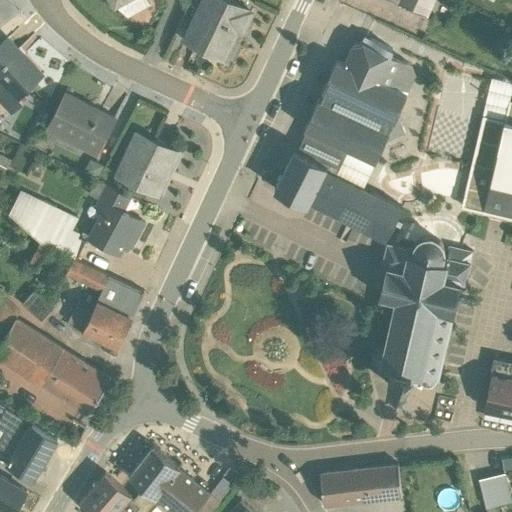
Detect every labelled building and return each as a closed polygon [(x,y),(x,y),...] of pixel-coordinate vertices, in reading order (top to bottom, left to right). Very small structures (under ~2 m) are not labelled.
[(109,0),(113,6),(127,17),(149,5),(146,0),(109,0)] [(202,0),(183,40),(223,59),(239,26),(243,27),(250,12),(224,0),(202,0)] [(389,0),(426,16),(433,0),(389,0)] [(347,150),(375,162),(384,142),(404,134),(397,114),(399,110),(402,112),(409,99),(405,97),(415,77),(411,65),(390,55),(393,50),(364,36),(362,41),(352,44),(342,64),(335,60),(321,90),(324,91),(320,99),(318,98),(303,128),(305,128),(294,150),(327,166),(337,171),(347,150)] [(42,75),(6,38),(0,43),(0,103),(9,114),(12,114),(22,104),(17,99),(42,75)] [(65,94),(46,130),(95,155),(114,119),(65,94)] [(511,101),(508,100),(503,121),(482,116),(461,206),(511,218),(511,101)] [(178,152),(135,132),(115,175),(158,195),(178,152)] [(384,239),(400,207),(326,169),(327,166),(294,150),(294,149),(274,188),(307,205),(310,201),(384,239)] [(0,155),(0,174),(2,176),(10,161),(0,155)] [(131,197),(96,179),(88,194),(97,200),(93,207),(100,211),(86,236),(119,254),(129,235),(135,238),(144,222),(124,211),(131,197)] [(78,218),(20,189),(8,213),(39,242),(75,259),(84,241),(78,238),(81,233),(73,229),(78,218)] [(278,196),(268,216),(292,229),(302,209),(278,196)] [(197,258),(212,266),(224,240),(209,233),(197,258)] [(372,349),(371,355),(372,357),(373,360),(374,362),(376,363),(380,365),(380,366),(390,368),(387,384),(406,389),(409,379),(410,380),(412,381),(413,381),(415,380),(416,379),(417,378),(417,376),(417,374),(419,375),(419,378),(419,380),(421,383),(423,385),(426,386),(429,386),(432,385),(434,383),(435,381),(436,379),(438,379),(460,284),(465,285),(472,251),(448,246),(446,257),(445,257),(445,253),(444,249),(443,245),(441,242),(439,240),(436,238),(433,237),(429,236),(426,236),(424,237),(421,238),(419,239),(416,241),(415,243),(413,245),(412,249),(386,243),(381,265),(385,266),(378,297),(394,301),(384,346),(381,345),(379,345),(375,347),(372,349)] [(28,263),(37,268),(47,246),(39,242),(28,263)] [(98,345),(101,340),(117,346),(123,333),(125,333),(131,321),(129,320),(143,291),(67,256),(63,255),(55,268),(65,273),(64,274),(100,292),(90,312),(75,305),(68,321),(81,329),(78,334),(78,335),(98,345)] [(33,290),(21,303),(40,321),(53,307),(33,290)] [(0,294),(0,361),(38,387),(40,384),(87,414),(110,379),(17,317),(20,311),(0,294)] [(485,409),(483,418),(511,424),(511,362),(494,358),(483,409),(485,409)] [(0,457),(33,477),(56,437),(0,404),(0,457)] [(158,500),(172,511),(209,511),(219,500),(139,435),(116,466),(142,487),(158,500)] [(401,496),(397,464),(320,473),(323,505),(401,496)] [(81,500),(90,511),(148,511),(158,500),(142,487),(134,498),(105,471),(81,500)] [(478,479),(485,507),(511,499),(504,472),(478,479)] [(0,507),(8,511),(12,511),(25,490),(0,475),(0,507)] [(256,511),(240,499),(229,511),(256,511)]
